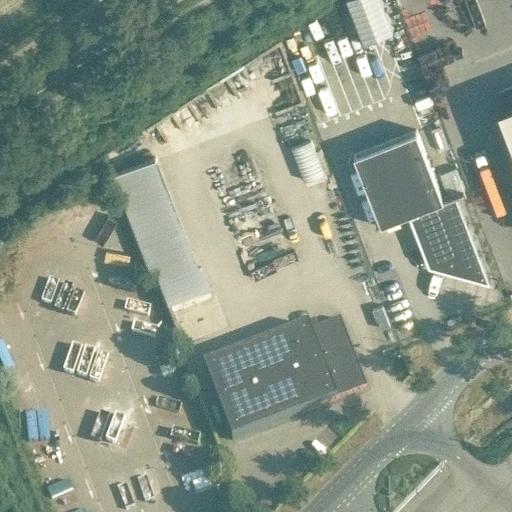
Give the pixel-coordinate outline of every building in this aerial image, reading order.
[(511,100),(498,106),(511,142),(511,100)] [(429,264),(490,280),(457,194),(464,191),(463,189),(443,197),(417,128),(354,153),(380,221),(376,223),(377,225),(409,212),(429,264)] [(292,144),(308,185),(328,178),(312,137),(292,144)] [(210,299),(162,154),(117,169),(165,314),(210,299)] [(382,304),(372,308),(380,328),(390,324),(382,304)] [(234,444),(367,389),(341,320),(311,331),(309,325),(204,366),(234,444)]
